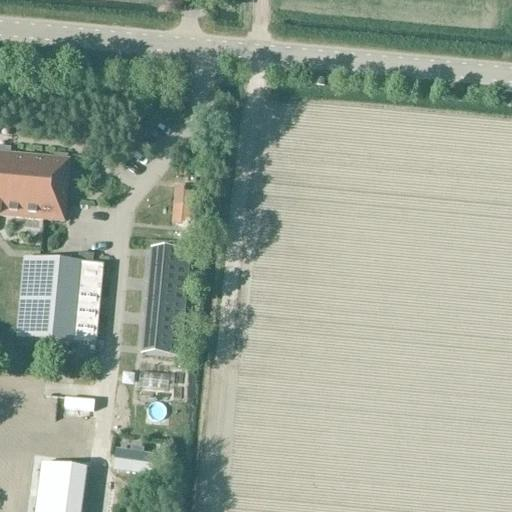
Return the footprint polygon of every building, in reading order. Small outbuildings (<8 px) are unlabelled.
[(0,219),(65,225),(70,162),(9,157),(9,152),(0,150),(0,219)] [(184,191),(176,190),(172,228),(190,229),(193,197),(183,196),(184,191)] [(155,238),(155,228),(131,227),(130,237),(155,238)] [(154,270),(188,273),(190,255),(155,252),(155,253),(151,252),(151,258),(155,259),(154,270)] [(106,267),(40,262),(23,260),(15,342),(33,343),(99,348),(106,267)] [(186,290),(188,273),(154,270),(152,282),(148,281),(148,287),(186,290)] [(186,290),(148,287),(147,293),(151,293),(151,300),(146,299),(146,304),(185,308),(186,290)] [(183,325),(185,308),(146,304),(145,308),(150,309),(149,316),(145,316),(145,321),(183,325)] [(148,327),(147,339),(182,342),(183,325),(145,321),(144,327),(148,327)] [(182,342),(147,339),(146,350),(142,350),(142,356),(146,356),(146,357),(180,360),(182,342)] [(40,460),(62,461),(63,449),(41,448),(40,460)] [(154,478),(156,460),(141,458),(142,452),(132,451),(131,456),(117,454),(114,472),(154,478)]
